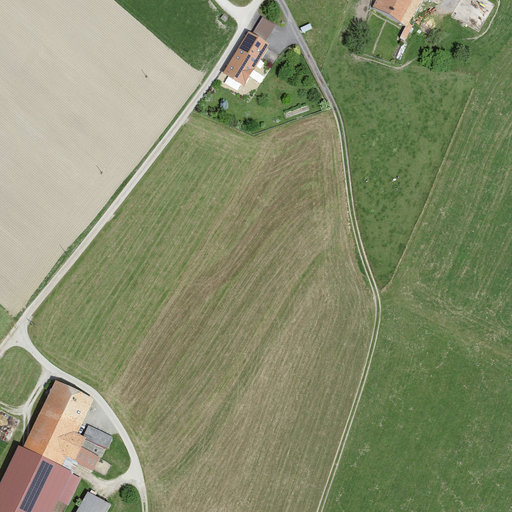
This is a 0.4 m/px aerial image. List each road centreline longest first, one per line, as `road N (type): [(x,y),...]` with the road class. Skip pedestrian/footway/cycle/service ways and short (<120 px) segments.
road 1 (track): [(318,511),(372,332),(374,289),(352,221),(333,104)]
road 2 (residential): [(253,0),(186,108),(14,330)]
road 3 (track): [(119,480),(138,469),(120,425),(14,330)]
